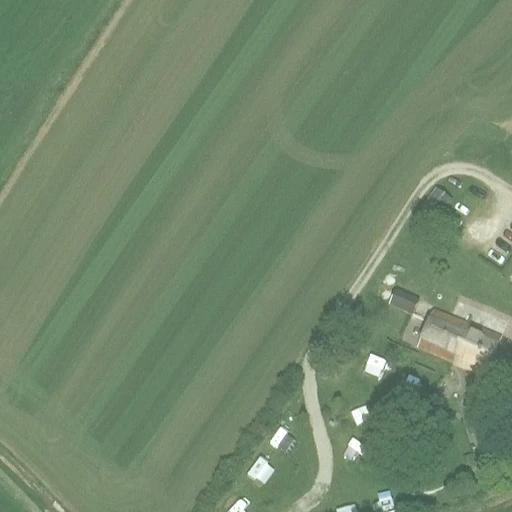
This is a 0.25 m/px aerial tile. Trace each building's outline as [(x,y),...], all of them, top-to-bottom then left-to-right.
[(433,230),(453,203),(437,191),(417,217),(433,230)] [(413,318),(420,303),(397,292),(389,307),(413,318)] [(416,349),(450,364),(455,365),(471,328),(464,325),(432,312),(416,349)] [(500,340),(471,328),(455,365),(450,364),(484,378),(500,340)] [(511,448),(503,451),(491,455),(496,473),(511,467),(511,448)]
